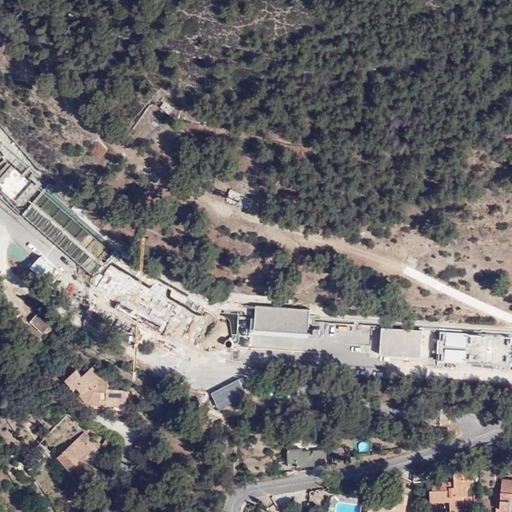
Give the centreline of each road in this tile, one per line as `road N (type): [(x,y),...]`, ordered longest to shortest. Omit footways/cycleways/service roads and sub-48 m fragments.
road 1 (track): [(511,320),(371,255),(201,198),(125,153),(0,41)]
road 2 (unknown): [(479,443),(421,410),(296,388),(170,343),(77,289),(0,220)]
road 3 (track): [(181,117),(317,144),(511,138)]
road 4 (residential): [(231,511),(249,494),(511,432)]
